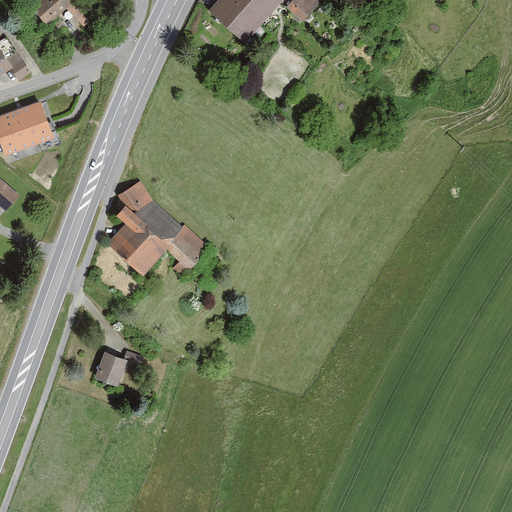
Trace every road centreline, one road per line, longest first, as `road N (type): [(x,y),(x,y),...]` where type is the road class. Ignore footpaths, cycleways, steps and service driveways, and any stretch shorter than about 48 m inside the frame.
road 1 (primary): [(172,0),(59,274)]
road 2 (residential): [(3,511),(78,293),(80,281),(59,274)]
road 3 (unclassified): [(0,95),(110,54),(135,27),(142,0)]
road 4 (primary): [(59,274),(0,437)]
